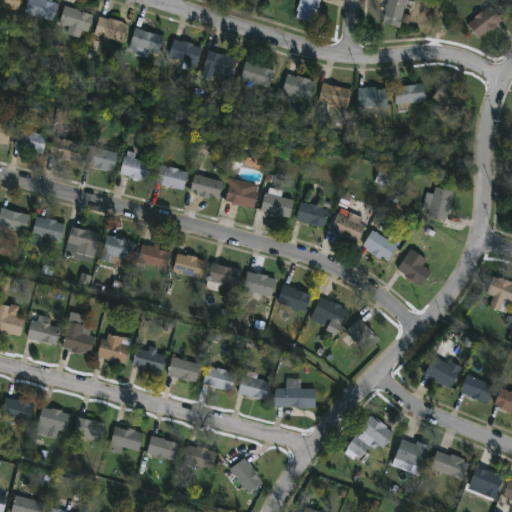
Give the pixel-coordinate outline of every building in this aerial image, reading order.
[(0,0),(24,0),(21,11),(0,4),(0,0)] [(29,0),(55,0),(54,2),(59,4),(54,21),(26,12),(29,0)] [(322,0),(315,24),(297,18),(300,9),(299,9),(301,0),(322,0)] [(413,16),(411,24),(403,23),(402,27),(384,23),(388,0),(407,0),(404,14),(413,16)] [(493,5),(503,19),(481,37),(469,23),(482,11),(484,13),(493,5)] [(94,15),(89,32),(83,30),(81,38),(67,33),(70,26),(60,23),(66,6),(94,15)] [(100,17),(124,22),(123,24),(129,25),(124,42),(95,33),(100,17)] [(137,28),(158,33),(158,35),(167,37),(162,55),(151,52),(150,57),(136,53),(138,50),(131,48),(137,28)] [(175,39),(197,44),(197,46),(204,48),(199,65),(197,64),(195,73),(183,69),(185,61),(170,57),(175,39)] [(210,51),(240,59),(234,76),(205,67),(210,51)] [(277,70),(272,88),(243,79),(249,62),(277,70)] [(290,74),(298,77),(299,76),(312,80),(318,83),(312,100),(284,92),(290,74)] [(331,85),(351,89),(351,88),(354,88),(349,108),(321,102),(325,82),(331,84),(331,85)] [(444,83),(452,88),(453,87),(462,94),(461,95),(468,101),(458,115),(434,97),(444,83)] [(427,102),(398,104),(396,86),(426,84),(427,102)] [(381,87),(381,89),(389,89),(389,107),(375,107),(375,113),(363,113),(363,106),(359,106),(360,88),(381,87)] [(9,144),(9,146),(0,143),(0,123),(14,127),(9,144)] [(47,144),(45,154),(15,146),(20,128),(49,136),(47,144)] [(84,145),(80,164),(51,157),(55,138),(84,145)] [(120,153),(116,172),(108,170),(108,172),(106,172),(100,171),(100,168),(87,164),(91,146),(120,153)] [(154,164),(150,181),(130,178),(131,176),(121,174),(126,156),(154,164)] [(161,165),(170,166),(190,173),(185,190),(156,182),(161,165)] [(225,182),(220,200),(212,197),(211,200),(200,197),(201,194),(192,192),(197,174),(225,182)] [(261,192),(257,209),(227,202),(232,178),(260,185),(259,191),(261,192)] [(455,192),(453,201),(454,201),(448,220),(429,215),(430,210),(424,208),(428,192),(435,194),(437,187),(455,192)] [(284,192),(282,197),(296,201),(290,219),(262,211),(267,193),(270,194),(271,188),(284,192)] [(331,210),(325,228),(298,220),(303,201),(331,210)] [(31,216),(27,233),(0,226),(0,217),(2,208),(31,216)] [(342,209),(364,218),(361,223),(367,226),(360,243),(332,230),(342,209)] [(67,225),(62,242),(41,237),(39,245),(31,243),(38,217),(67,225)] [(73,227),(101,234),(93,264),(65,256),(73,227)] [(380,227),(394,236),(390,241),(399,246),(389,262),(384,258),(383,260),(373,254),(374,252),(369,249),(364,257),(360,254),(374,230),(376,232),(380,227)] [(109,235),(117,238),(118,236),(137,243),(132,259),(123,256),(120,265),(101,259),(109,235)] [(172,252),(167,270),(139,263),(144,244),(172,252)] [(433,272),(423,287),(398,270),(412,249),(429,260),(425,267),(433,272)] [(179,254),(200,258),(199,259),(208,261),(203,280),(174,272),(179,254)] [(243,270),(239,289),(221,284),(220,290),(209,287),(214,263),(243,270)] [(52,276),(54,269),(43,266),(41,273),(52,276)] [(248,272),(259,275),(260,273),(270,276),(269,278),(278,280),(273,298),(252,292),(251,297),(242,294),(248,272)] [(91,277),(81,273),(78,283),(88,286),(91,277)] [(501,277),(511,281),(511,309),(510,309),(507,314),(491,307),(495,297),(489,294),(496,277),(500,279),(501,277)] [(111,292),(123,295),(126,284),(114,281),(111,292)] [(314,295),(309,313),(279,304),(285,285),(314,295)] [(323,298),(331,303),(332,301),(350,311),(338,333),(311,319),(323,298)] [(27,320),(21,338),(0,331),(0,304),(13,308),(11,315),(27,320)] [(57,319),(55,327),(62,329),(57,346),(28,338),(32,321),(39,322),(41,316),(57,319)] [(380,341),(367,353),(347,332),(361,318),(380,341)] [(96,338),(92,355),(63,347),(70,322),(93,328),(91,336),(96,338)] [(132,347),(127,365),(98,356),(105,332),(125,338),(123,344),(132,347)] [(167,356),(163,373),(148,369),(147,373),(131,369),(137,348),(167,356)] [(282,365),(293,368),(295,356),(284,354),(282,365)] [(203,365),(199,378),(198,378),(197,383),(180,380),(181,379),(169,375),(169,374),(167,374),(172,357),(203,365)] [(462,372),(452,389),(427,374),(437,357),(462,372)] [(209,366),(218,369),(218,368),(238,375),(233,392),(204,383),(209,366)] [(260,374),(259,378),(273,384),(268,402),(239,394),(243,376),(247,377),(249,371),(260,374)] [(496,387),(489,404),(463,394),(471,376),(496,387)] [(295,388),(295,389),(317,389),(317,409),(310,408),(310,410),(298,410),(298,407),(286,407),(287,387),(295,388)] [(503,389),(511,392),(511,413),(501,409),(502,408),(496,405),(503,389)] [(7,398),(36,405),(31,423),(18,420),(16,427),(3,424),(5,415),(3,415),(7,398)] [(43,407),(64,411),(63,413),(72,415),(67,433),(60,430),(57,439),(36,433),(43,407)] [(395,433),(384,448),(376,442),(365,456),(361,453),(356,460),(346,452),(373,415),(395,433)] [(78,418),(86,420),(86,418),(109,425),(104,443),(73,435),(78,418)] [(116,426),(145,434),(140,452),(123,447),(121,455),(109,451),(116,426)] [(182,445),(177,462),(148,454),(153,436),(182,445)] [(404,440),(418,445),(419,442),(432,447),(420,477),(393,466),(404,440)] [(189,446),(198,448),(199,446),(217,453),(213,470),(185,463),(189,446)] [(439,452),(453,458),(454,455),(471,464),(463,482),(432,468),(439,452)] [(246,459),(253,469),(256,468),(260,475),(259,475),(264,483),(248,493),(232,470),(246,459)] [(486,468),(506,476),(497,498),(486,494),(488,490),(473,484),(479,468),(485,471),(486,468)] [(511,511),(511,480),(509,480),(503,497),(511,500),(511,511)] [(0,511),(0,495),(8,497),(4,511),(0,511)] [(45,503),(43,511),(12,511),(16,496),(45,503)] [(75,505),(74,510),(78,511),(77,511),(51,511),(52,508),(56,509),(57,506),(59,507),(61,501),(75,505)]
